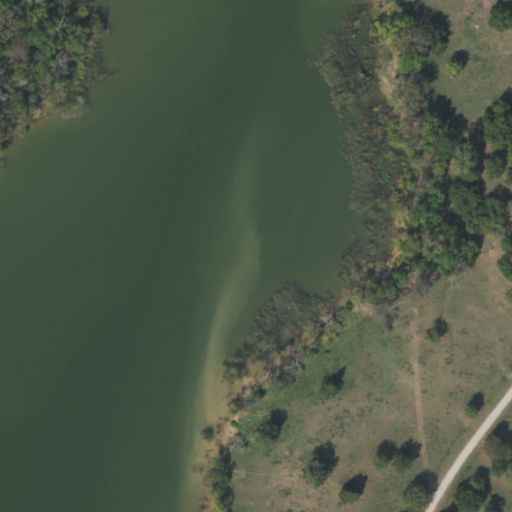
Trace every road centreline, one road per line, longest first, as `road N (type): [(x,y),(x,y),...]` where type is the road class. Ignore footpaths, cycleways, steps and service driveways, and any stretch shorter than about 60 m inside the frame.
road 1 (track): [(511,238),(482,172),(475,127),(482,100),(511,68)]
road 2 (track): [(426,511),(511,391)]
